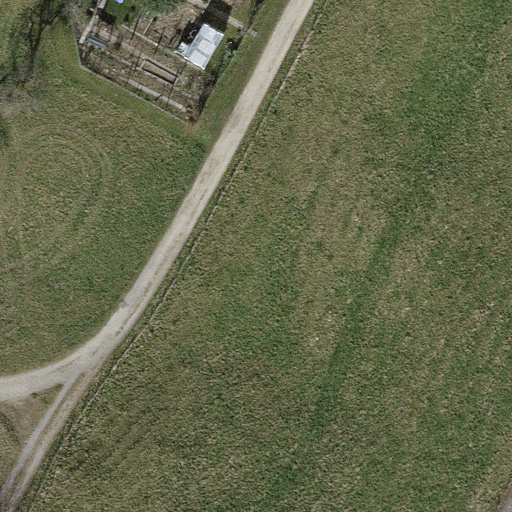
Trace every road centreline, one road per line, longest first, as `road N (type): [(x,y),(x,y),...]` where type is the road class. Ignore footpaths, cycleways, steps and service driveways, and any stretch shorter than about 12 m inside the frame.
road 1 (track): [(284,0),(194,178),(66,363),(0,382)]
road 2 (track): [(66,363),(0,494)]
